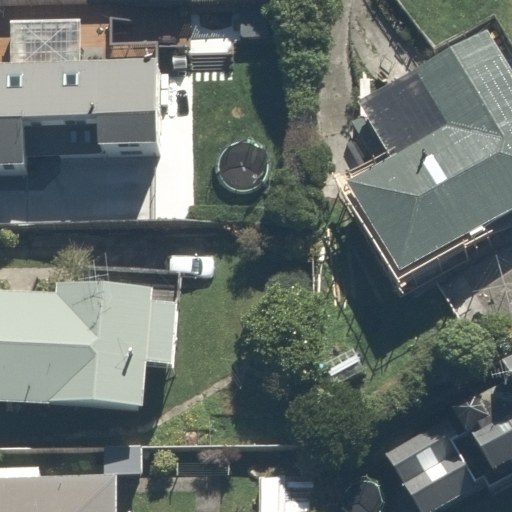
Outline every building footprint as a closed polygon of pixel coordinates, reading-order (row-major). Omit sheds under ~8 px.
[(6,0),(7,10),(214,2),(214,0),(6,0)] [(511,245),(511,67),(496,41),(367,119),(402,177),(360,202),(421,301),(511,245)] [(130,172),(185,173),(186,44),(0,43),(0,187),(48,188),(48,149),(131,149),(130,172)] [(9,418),(162,424),(163,392),(198,393),(201,313),(0,305),(0,430),(9,431),(9,418)] [(511,382),(386,444),(418,511),(462,511),(511,488),(511,382)] [(53,491),(53,472),(6,472),(6,490),(0,490),(0,511),(131,511),(132,492),(53,491)] [(319,511),(321,482),(262,478),(260,511),(319,511)]
